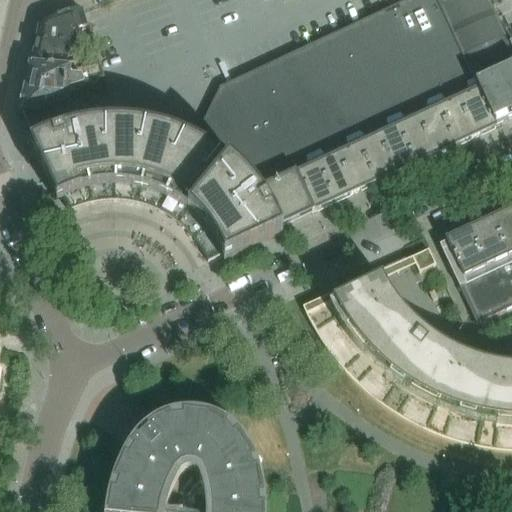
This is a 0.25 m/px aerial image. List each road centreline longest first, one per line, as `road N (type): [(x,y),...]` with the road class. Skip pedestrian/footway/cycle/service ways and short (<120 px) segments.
road 1 (residential): [(73,368),(511,165)]
road 2 (residential): [(0,177),(73,368)]
road 3 (residential): [(73,368),(32,511)]
